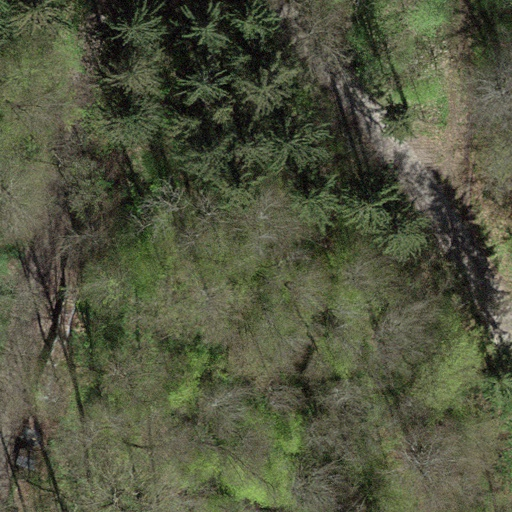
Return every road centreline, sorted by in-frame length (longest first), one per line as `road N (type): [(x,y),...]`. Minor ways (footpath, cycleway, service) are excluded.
road 1 (track): [(0,477),(106,0)]
road 2 (track): [(284,0),(337,55),(445,211),(511,346)]
